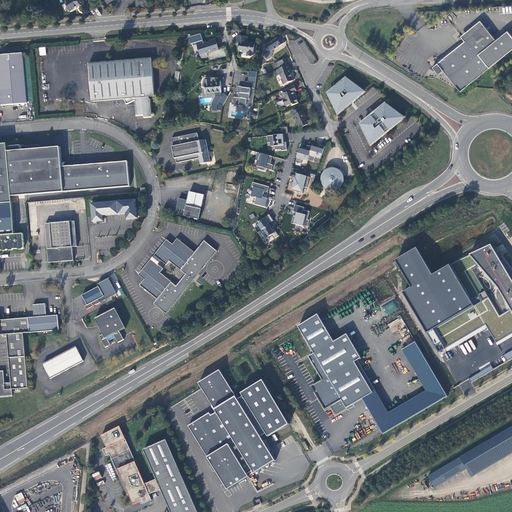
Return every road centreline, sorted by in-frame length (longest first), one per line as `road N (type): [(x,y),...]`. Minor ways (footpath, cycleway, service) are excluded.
road 1 (primary): [(20,447),(415,204)]
road 2 (unclassified): [(0,130),(103,128),(144,163),(154,195),(143,239),(122,259),(91,271),(0,281)]
road 3 (tertiary): [(271,19),(236,14),(0,34)]
road 4 (tertiary): [(371,461),(511,379)]
road 5 (tertiary): [(480,122),(449,112),(342,40)]
road 6 (tertiary): [(333,54),(429,109),(459,145)]
